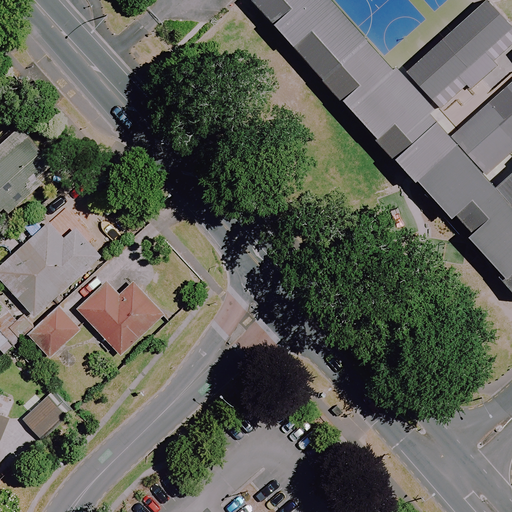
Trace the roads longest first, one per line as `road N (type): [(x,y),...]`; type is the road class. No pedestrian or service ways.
road 1 (secondary): [(290,278),(31,0)]
road 2 (tertiary): [(69,511),(290,278)]
road 3 (secondary): [(455,469),(290,278)]
